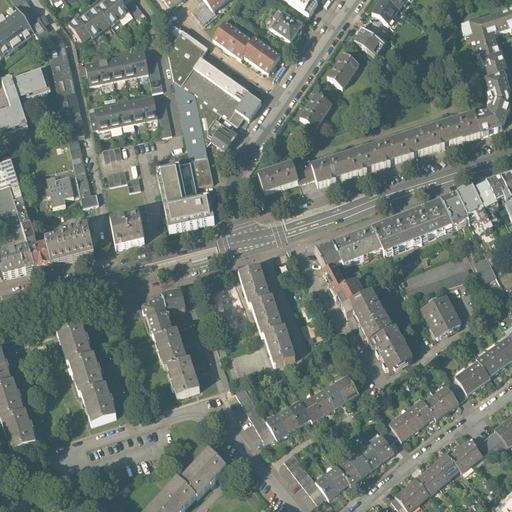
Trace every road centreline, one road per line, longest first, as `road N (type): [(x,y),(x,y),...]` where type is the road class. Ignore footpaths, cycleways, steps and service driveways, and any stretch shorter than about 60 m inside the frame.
road 1 (residential): [(355,0),(240,169),(234,198),(246,242)]
road 2 (primary): [(263,241),(511,156)]
road 3 (residential): [(352,511),(511,391)]
road 4 (residential): [(297,511),(215,414),(163,420)]
road 5 (primary): [(76,284),(135,281),(248,249)]
road 6 (primary): [(246,242),(76,284)]
road 7 (residential): [(90,470),(73,456),(82,447),(163,420)]
